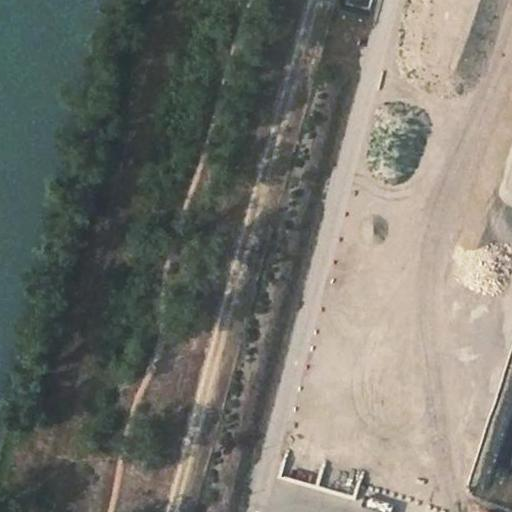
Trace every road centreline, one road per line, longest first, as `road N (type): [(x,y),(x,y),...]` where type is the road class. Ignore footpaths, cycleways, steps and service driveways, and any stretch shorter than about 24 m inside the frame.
road 1 (track): [(169,511),(305,0)]
road 2 (track): [(33,511),(169,0)]
